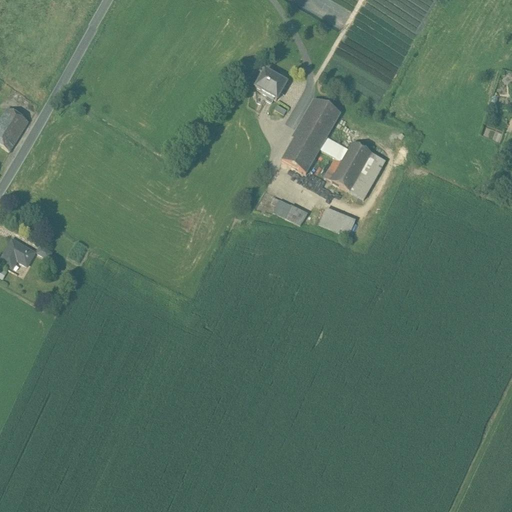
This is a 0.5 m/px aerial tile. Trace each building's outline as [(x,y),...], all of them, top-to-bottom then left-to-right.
[(286,85),(264,73),(255,89),(262,94),(260,96),(267,99),(268,97),(276,102),(286,85)] [(307,112),(291,139),(294,141),(281,162),(305,176),(319,152),(335,161),(324,181),(330,184),(352,146),(330,133),(340,116),(319,104),(313,116),(307,112)] [(286,112),(277,107),(274,112),(283,117),(286,112)] [(28,124),(7,110),(0,120),(0,147),(9,153),(28,124)] [(352,146),(330,184),(349,195),(371,157),(352,146)] [(371,157),(349,195),(363,203),(385,164),(371,157)] [(291,209),(279,203),(273,215),(284,221),(291,209)] [(307,217),(291,209),(284,221),(284,222),(300,230),(307,217)] [(354,223),(324,211),(317,228),(347,240),(354,223)] [(34,256),(11,243),(0,262),(0,265),(8,270),(13,262),(26,269),(34,256)] [(50,256),(40,250),(37,256),(47,262),(50,256)]
